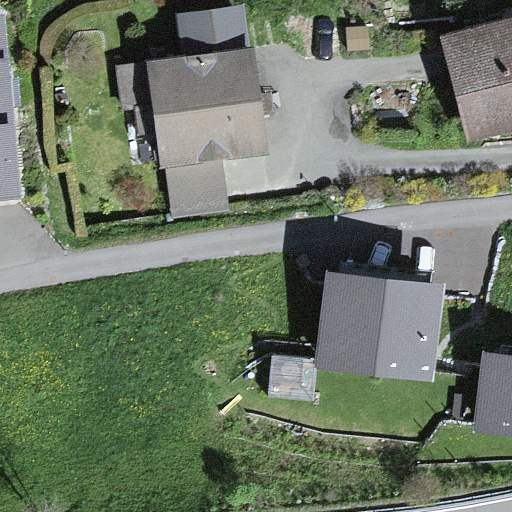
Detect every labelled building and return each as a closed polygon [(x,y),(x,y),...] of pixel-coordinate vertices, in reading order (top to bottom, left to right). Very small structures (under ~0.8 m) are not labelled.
[(182,3),(183,42),(253,40),(252,0),(182,3)] [(0,198),(27,197),(24,114),(15,115),(10,8),(0,8),(0,198)] [(511,14),(438,31),(462,136),(511,125),(511,14)] [(270,160),(266,50),(113,56),(115,99),(129,99),(130,131),(156,130),(159,199),(217,197),(216,162),(270,160)] [(379,281),(332,277),(322,363),(431,377),(441,288),(379,281)] [(511,360),(489,358),(479,425),(511,430),(511,360)]
